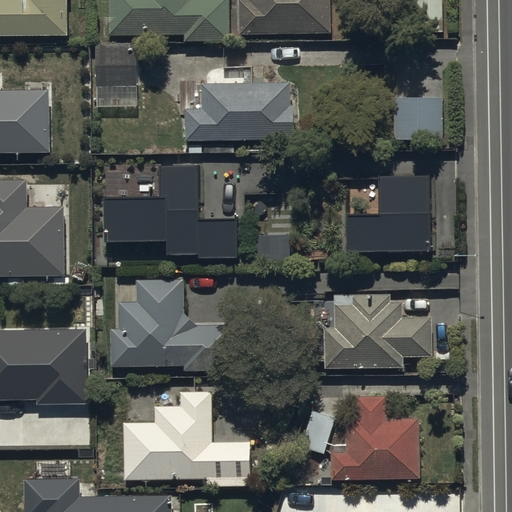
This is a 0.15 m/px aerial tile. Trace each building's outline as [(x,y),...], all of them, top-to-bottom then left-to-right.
[(0,0),(0,39),(71,38),(70,0),(0,0)] [(110,0),(111,35),(187,35),(187,42),(232,42),(231,0),(110,0)] [(242,0),(242,35),(334,35),(334,0),(250,0),(242,0)] [(139,45),(99,44),(98,108),(138,108),(139,45)] [(190,110),(190,141),(240,141),(240,153),(270,153),(270,142),(298,142),(298,105),(294,105),(294,84),(254,83),(254,66),(225,66),(226,83),(206,82),(206,111),(190,110)] [(0,153),(49,153),(48,90),(0,90),(0,153)] [(444,98),(395,98),(395,139),(444,139),(444,98)] [(159,195),(104,196),(105,241),(166,240),(166,255),(198,254),(198,259),(238,258),(237,219),(199,219),(198,166),(158,167),(159,195)] [(430,175),(378,175),(378,215),(347,215),(347,251),(430,251),(430,175)] [(0,276),(65,276),(64,208),(25,209),(24,181),(0,181),(0,276)] [(289,234),(256,235),(257,262),(290,260),(289,234)] [(114,329),(114,367),(187,366),(187,371),(235,371),(234,326),(198,326),(187,314),(187,280),(138,280),(138,303),(121,303),(121,329),(114,329)] [(334,327),(327,327),(327,369),(405,370),(405,358),(433,358),(433,318),(404,318),(404,302),(391,302),(391,295),(335,294),(334,327)] [(0,400),(36,400),(36,405),(87,404),(86,329),(0,330),(0,400)] [(215,481),(213,389),(184,390),(184,406),(157,407),(157,423),(128,423),(129,482),(215,481)] [(422,479),(420,418),(388,419),(387,396),(356,397),(357,420),(348,420),(350,453),(332,454),(333,482),(422,479)] [(325,455),(337,418),(330,415),(331,412),(323,409),(322,412),(310,408),(298,446),(325,455)] [(78,480),(24,480),(24,511),(170,511),(170,496),(78,497),(78,480)]
